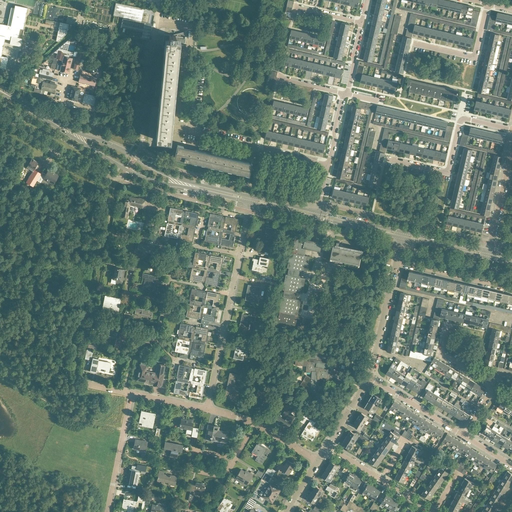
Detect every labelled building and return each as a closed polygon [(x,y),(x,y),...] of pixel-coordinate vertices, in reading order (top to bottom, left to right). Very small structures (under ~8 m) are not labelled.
[(153,15),(154,15),(155,11),(127,5),(116,3),(113,16),(141,21),(151,23),(153,15)] [(0,68),(5,69),(6,69),(8,58),(1,56),(5,39),(18,41),(20,28),(23,29),(28,8),(15,5),(15,8),(11,7),(7,25),(0,23),(0,68)] [(467,14),(466,17),(472,18),(472,17),(473,14),(474,11),(474,7),(468,6),(466,14),(467,14)] [(60,22),(56,41),(58,41),(66,33),(68,24),(60,22)] [(419,35),(421,26),(415,25),(414,26),(414,29),(413,32),(413,33),(419,35)] [(185,32),(175,34),(173,35),(169,35),(164,34),(163,47),(165,47),(156,140),(169,141),(178,42),(180,42),(184,42),(185,38),(185,37),(187,38),(185,32)] [(78,70),(81,56),(76,55),(73,69),(78,70)] [(71,58),(64,57),(60,73),(67,74),(71,58)] [(55,74),(40,71),(39,75),(41,75),(40,79),(53,82),(55,74)] [(97,79),(80,75),(78,83),(95,87),(97,79)] [(409,90),(409,92),(452,102),(454,95),(456,96),(457,96),(458,91),(455,90),(454,91),(412,81),(412,80),(409,79),(407,85),(410,85),(409,90)] [(57,86),(43,83),(42,90),(55,93),(57,86)] [(81,89),(75,88),(72,101),(78,102),(81,89)] [(96,96),(91,95),(88,94),(87,101),(86,103),(94,105),(96,96)] [(314,142),(308,140),(306,149),(312,150),(315,137),(314,142)] [(177,145),(176,150),(174,158),(248,175),(251,162),(251,164),(191,150),(192,148),(177,145)] [(32,158),(26,167),(33,171),(34,169),(35,168),(36,166),(37,167),(38,165),(37,165),(38,162),(32,158)] [(33,171),(26,182),(33,187),(37,180),(41,174),(34,169),(33,171)] [(41,174),(37,180),(41,183),(43,179),(53,185),(59,175),(49,169),(46,174),(42,172),(41,174)] [(484,184),(482,189),(486,190),(494,192),(495,186),(487,184),(484,184)] [(137,206),(137,207),(141,208),(142,199),(139,198),(139,199),(129,197),(129,200),(125,200),(121,217),(127,218),(128,214),(127,214),(129,205),(137,206)] [(170,208),(167,220),(168,221),(168,223),(174,225),(179,226),(180,224),(181,224),(182,223),(180,223),(174,221),(175,214),(182,215),(182,211),(183,211),(183,210),(170,208)] [(182,215),(180,223),(182,223),(181,224),(183,225),(183,223),(184,217),(185,216),(191,217),(190,219),(189,225),(195,226),(196,226),(198,213),(185,211),(185,212),(183,211),(182,211),(182,215)] [(147,217),(145,224),(153,226),(155,219),(156,215),(148,213),(147,217)] [(214,221),(221,223),(223,216),(210,213),(207,226),(208,226),(208,229),(215,231),(219,232),(220,230),(221,230),(221,229),(220,229),(212,227),(214,221)] [(221,229),(221,230),(223,231),(223,229),(224,223),(232,225),(231,231),(236,232),(238,219),(225,217),(225,218),(222,217),(223,216),(221,223),(220,229),(221,229)] [(128,220),(127,229),(143,230),(144,221),(128,220)] [(181,234),(182,226),(181,226),(181,224),(180,224),(179,226),(178,233),(172,232),(174,225),(168,223),(167,223),(164,236),(177,238),(177,237),(180,238),(180,239),(181,234)] [(195,226),(189,225),(183,223),(183,225),(181,224),(181,226),(182,226),(188,228),(187,235),(181,234),(180,239),(192,242),(195,229),(194,229),(195,226)] [(258,240),(258,239),(270,241),(273,229),(266,228),(265,230),(259,228),(258,234),(259,234),(258,240)] [(207,229),(204,242),(217,244),(217,243),(220,244),(221,238),(222,232),(221,232),(221,230),(220,230),(219,232),(219,236),(214,235),(215,231),(208,229),(207,229)] [(220,244),(220,245),(232,247),(235,235),(234,234),(235,232),(231,231),(223,229),(223,231),(221,230),(221,232),(222,232),(230,234),(229,240),(221,238),(220,244)] [(147,241),(148,236),(141,235),(139,243),(138,243),(137,250),(140,250),(139,254),(147,256),(148,252),(153,253),(155,246),(149,245),(149,246),(143,245),(144,241),(147,241)] [(280,312),(279,316),(279,318),(277,317),(276,317),(275,324),(276,325),(279,325),(301,330),(303,330),(304,324),(305,323),(302,323),(302,322),(304,317),(298,315),(301,300),(293,298),(295,292),(302,294),(302,293),(305,279),(306,278),(298,277),(299,270),(307,272),(307,271),(306,271),(309,257),(310,257),(310,256),(302,255),(303,252),(305,253),(306,249),(320,252),(322,243),(305,239),(305,240),(295,238),(292,253),(290,252),(290,253),(287,268),(289,268),(288,274),(286,274),(283,290),(285,290),(283,296),(282,296),(278,312),(280,312)] [(361,249),(342,245),(339,244),(340,241),(334,240),(334,243),(332,243),(332,244),(328,263),(331,264),(332,261),(349,264),(359,266),(362,254),(362,251),(362,249),(363,249),(361,249)] [(266,245),(265,250),(270,251),(276,252),(279,242),(275,242),(274,247),(272,247),(266,245)] [(195,252),(192,265),(193,265),(193,268),(197,269),(204,270),(205,269),(206,269),(206,267),(205,267),(197,265),(199,259),(206,261),(207,256),(208,255),(195,252)] [(206,261),(205,267),(206,267),(206,269),(208,269),(208,268),(209,262),(217,263),(216,269),(220,270),(219,270),(221,270),(223,258),(210,255),(210,256),(207,256),(206,261)] [(254,258),(252,270),(261,272),(262,265),(268,266),(269,259),(260,257),(260,260),(254,258)] [(111,279),(110,283),(113,284),(115,284),(115,283),(123,284),(124,280),(125,280),(125,278),(124,277),(126,270),(123,269),(115,267),(112,279),(111,279)] [(192,268),(189,280),(202,283),(202,282),(205,282),(206,277),(207,271),(206,270),(206,269),(205,269),(204,270),(203,276),(195,275),(197,269),(193,268),(192,267),(192,268)] [(220,270),(216,269),(208,268),(208,269),(206,269),(206,270),(207,271),(215,272),(214,278),(206,277),(205,282),(205,283),(217,286),(220,273),(219,273),(219,270),(220,270)] [(408,280),(415,282),(417,273),(410,271),(409,275),(408,278),(408,280)] [(156,293),(159,276),(143,273),(142,277),(145,278),(142,290),(156,293)] [(415,282),(421,283),(423,274),(417,273),(415,282)] [(421,283),(428,285),(430,276),(423,274),(421,283)] [(428,285),(435,286),(437,277),(430,276),(428,285)] [(443,279),(437,277),(435,286),(441,288),(443,279)] [(450,281),(443,279),(441,288),(448,289),(450,281)] [(448,289),(447,292),(454,293),(455,291),(457,282),(450,281),(448,289)] [(455,291),(461,292),(463,284),(457,282),(455,291)] [(461,292),(468,294),(470,285),(463,284),(461,292)] [(249,285),(247,291),(249,291),(247,300),(255,302),(256,297),(255,297),(256,292),(260,293),(261,287),(249,285)] [(468,294),(468,296),(474,298),(475,296),(477,287),(470,285),(468,294)] [(483,288),(477,287),(475,296),(481,297),(483,288)] [(192,288),(189,301),(190,301),(189,304),(194,305),(201,307),(201,305),(203,305),(203,304),(202,303),(202,302),(194,300),(195,296),(203,297),(204,292),(204,291),(192,288)] [(481,297),(488,299),(490,290),(483,288),(481,297)] [(488,299),(495,300),(497,291),(490,290),(488,299)] [(202,302),(202,303),(203,304),(203,305),(204,306),(205,304),(206,298),(213,300),(212,306),(216,306),(216,307),(217,307),(220,294),(207,291),(207,293),(204,292),(203,297),(202,302)] [(495,300),(501,302),(503,293),(497,291),(495,300)] [(501,302),(508,303),(510,295),(503,293),(501,302)] [(113,304),(114,298),(105,297),(102,313),(116,316),(119,305),(113,304)] [(174,302),(169,305),(174,315),(179,312),(176,306),(174,302)] [(199,318),(202,319),(203,313),(204,307),(202,307),(203,305),(201,305),(201,307),(200,313),(192,311),(194,305),(188,304),(186,316),(186,317),(199,319),(199,318)] [(202,319),(201,323),(208,325),(209,321),(214,322),(217,310),(216,309),(216,307),(216,306),(212,306),(205,304),(204,306),(203,305),(202,307),(204,307),(212,309),(210,315),(203,313),(202,319)] [(146,316),(151,317),(151,316),(153,307),(143,305),(142,309),(137,308),(136,307),(135,311),(135,314),(132,313),(132,316),(134,316),(134,317),(140,319),(141,316),(141,315),(146,316)] [(481,326),(487,328),(488,322),(489,320),(490,316),(490,315),(491,312),(486,311),(485,310),(484,313),(486,314),(486,315),(488,316),(487,318),(486,319),(483,318),(481,326)] [(240,324),(239,329),(248,331),(251,320),(252,321),(252,323),(254,323),(255,317),(243,314),(241,322),(242,322),(241,325),(240,324)] [(471,315),(469,324),(475,325),(477,317),(478,315),(477,315),(475,314),(475,316),(471,315)] [(431,318),(430,324),(438,326),(439,326),(440,323),(439,322),(439,320),(433,319),(431,318)] [(178,329),(177,333),(178,334),(178,336),(179,336),(178,339),(190,341),(190,340),(192,340),(192,339),(190,338),(183,337),(184,331),(192,332),(193,327),(193,326),(180,323),(179,330),(178,329)] [(110,326),(109,330),(111,331),(110,335),(116,336),(114,345),(124,347),(125,342),(126,339),(127,334),(117,332),(118,328),(110,326)] [(192,332),(190,338),(192,339),(192,340),(193,340),(193,339),(194,336),(195,333),(199,334),(202,334),(202,337),(201,340),(205,341),(206,342),(207,342),(209,336),(207,335),(209,329),(196,326),(196,327),(193,327),(192,332)] [(492,329),(491,335),(499,337),(501,337),(502,331),(499,330),(497,330),(494,329),(492,329)] [(425,335),(424,338),(426,338),(426,342),(434,343),(435,338),(427,336),(425,335)] [(175,346),(176,346),(175,351),(187,354),(188,353),(190,353),(190,354),(193,342),(191,342),(192,340),(190,340),(190,341),(177,339),(177,340),(176,340),(175,340),(174,341),(173,341),(173,342),(173,343),(173,344),(174,345),(174,346),(175,346)] [(193,342),(190,354),(203,357),(205,344),(204,344),(205,341),(201,340),(193,339),(193,340),(192,340),(191,342),(193,342)] [(423,341),(422,347),(424,347),(432,349),(434,343),(426,342),(423,341)] [(244,345),(245,345),(243,345),(237,344),(236,349),(235,349),(234,358),(243,360),(244,355),(247,355),(249,346),(244,345)] [(387,349),(387,351),(397,354),(398,351),(396,351),(396,347),(388,345),(387,345),(386,349),(387,349)] [(422,347),(422,349),(424,350),(423,353),(425,354),(427,355),(431,355),(432,356),(433,352),(432,352),(432,349),(424,347),(422,347)] [(93,350),(87,349),(85,359),(91,360),(93,350)] [(307,375),(299,387),(309,394),(310,394),(309,394),(311,392),(317,392),(317,379),(325,380),(325,382),(333,383),(333,389),(341,390),(343,382),(344,380),(338,378),(338,376),(339,376),(341,371),(333,370),(334,365),(334,362),(330,362),(331,359),(331,358),(331,355),(327,354),(327,353),(314,352),(314,353),(310,352),(309,359),(306,358),(306,356),(290,352),(289,359),(296,359),(295,365),(307,366),(306,372),(312,373),(312,378),(307,375)] [(430,364),(435,368),(440,360),(434,357),(434,358),(432,362),(430,364)] [(93,358),(90,371),(95,372),(96,372),(96,369),(97,368),(100,369),(100,370),(103,371),(104,371),(105,371),(109,372),(109,371),(111,363),(110,363),(98,360),(99,359),(98,359),(93,358)] [(435,368),(440,371),(445,364),(440,360),(435,368)] [(163,375),(162,375),(164,365),(158,364),(156,374),(145,371),(146,366),(140,365),(137,380),(154,383),(153,385),(160,387),(160,385),(161,385),(163,375)] [(450,367),(445,364),(440,371),(445,374),(450,367)] [(179,365),(176,378),(177,378),(177,381),(182,382),(188,383),(189,381),(190,382),(190,380),(189,380),(183,379),(184,371),(190,373),(191,369),(192,368),(179,365)] [(391,377),(396,369),(391,366),(390,367),(387,372),(386,373),(391,377)] [(455,370),(450,367),(445,374),(451,377),(455,370)] [(190,373),(189,380),(190,380),(190,382),(192,382),(192,381),(193,375),(201,376),(199,382),(204,383),(203,383),(205,383),(207,371),(194,368),(194,369),(191,369),(190,373)] [(228,385),(226,393),(229,394),(228,398),(235,399),(239,393),(233,389),(235,380),(242,381),(243,376),(250,377),(251,370),(243,368),(241,375),(231,373),(228,383),(229,383),(229,385),(228,385)] [(396,369),(391,377),(397,380),(401,373),(399,371),(399,370),(397,369),(396,369)] [(451,377),(456,380),(460,373),(455,370),(451,377)] [(402,383),(406,376),(401,373),(397,380),(402,383)] [(465,376),(460,373),(456,380),(461,383),(465,376)] [(411,379),(406,376),(402,383),(401,384),(403,386),(405,385),(407,386),(411,379)] [(411,379),(407,386),(412,389),(418,380),(413,376),(411,379)] [(470,379),(465,376),(461,383),(466,387),(470,379)] [(418,380),(412,389),(417,392),(419,389),(420,389),(420,388),(421,386),(423,388),(427,382),(423,379),(421,381),(418,379),(418,380)] [(475,383),(470,379),(466,387),(471,390),(475,383)] [(176,381),(173,393),(186,396),(186,395),(189,395),(189,396),(190,392),(191,384),(190,383),(190,382),(189,381),(188,383),(187,391),(180,390),(182,382),(177,381),(176,380),(176,381)] [(190,392),(189,396),(201,399),(204,386),(203,386),(203,383),(204,383),(199,382),(192,381),(192,382),(190,382),(190,383),(191,384),(197,385),(196,393),(190,392)] [(426,394),(424,397),(429,400),(434,393),(431,391),(434,386),(429,383),(425,389),(428,391),(427,393),(426,392),(426,393),(426,394)] [(471,390),(476,393),(480,386),(475,383),(471,390)] [(486,389),(480,386),(476,393),(481,396),(486,389)] [(254,397),(253,398),(251,402),(253,400),(264,407),(262,409),(264,410),(270,400),(265,397),(266,396),(258,391),(254,397)] [(434,393),(429,400),(434,403),(439,396),(440,394),(435,391),(434,393)] [(373,394),(369,400),(378,406),(382,399),(373,394)] [(434,403),(440,406),(444,399),(439,396),(434,403)] [(449,402),(444,399),(440,406),(445,409),(449,402)] [(374,412),(378,406),(369,400),(365,407),(374,413),(374,412)] [(389,409),(396,413),(401,404),(395,401),(395,400),(389,409)] [(498,407),(504,410),(508,403),(503,400),(502,400),(498,407)] [(459,409),(455,416),(460,419),(464,412),(468,406),(470,403),(466,401),(465,404),(464,403),(463,405),(462,406),(464,408),(462,411),(459,409)] [(445,409),(450,413),(454,405),(449,402),(445,409)] [(454,405),(450,413),(455,416),(459,409),(460,407),(460,405),(456,403),(454,405)] [(511,405),(508,403),(504,410),(503,412),(508,415),(509,413),(511,407),(511,405)] [(407,408),(401,405),(401,404),(396,413),(402,416),(407,408)] [(402,416),(408,420),(413,412),(407,409),(407,408),(402,416)] [(279,414),(276,418),(284,423),(284,422),(289,425),(293,418),(294,419),(295,416),(286,410),(282,416),(279,414)] [(148,427),(153,428),(155,416),(148,415),(148,412),(141,411),(140,418),(141,419),(140,423),(148,424),(148,427)] [(419,416),(413,412),(414,412),(413,412),(408,420),(414,424),(420,416),(419,416)] [(470,415),(464,412),(460,419),(465,422),(470,415)] [(313,426),(317,420),(306,413),(303,417),(310,421),(309,423),(302,434),(310,439),(311,440),(313,440),(315,436),(314,435),(315,433),(316,434),(319,430),(313,426)] [(362,413),(358,419),(364,424),(366,420),(370,422),(372,419),(368,417),(369,417),(362,413)] [(414,424),(421,428),(426,420),(420,416),(414,424)] [(181,419),(180,424),(179,425),(180,425),(180,427),(187,428),(186,433),(191,434),(193,428),(192,428),(191,428),(192,422),(192,423),(188,422),(189,420),(181,419)] [(358,419),(354,426),(361,430),(364,432),(366,429),(362,427),(364,424),(358,419)] [(432,423),(432,424),(426,420),(421,428),(427,432),(432,424),(432,423)] [(432,424),(427,432),(433,436),(438,427),(438,428),(432,424)] [(208,425),(206,436),(216,438),(216,440),(226,442),(228,432),(218,430),(217,432),(213,431),(214,426),(208,425)] [(482,433),(487,436),(492,429),(487,426),(482,433)] [(438,427),(433,436),(440,440),(445,431),(444,431),(438,428),(439,428),(438,427)] [(487,436),(493,439),(497,432),(492,429),(487,436)] [(388,435),(386,437),(394,443),(398,437),(399,437),(398,436),(399,434),(395,430),(393,433),(391,431),(388,435)] [(350,431),(346,438),(353,442),(354,442),(356,439),(357,440),(359,436),(354,433),(350,431)] [(498,442),(502,435),(497,432),(493,439),(492,440),(495,443),(496,441),(498,442)] [(448,433),(447,433),(442,441),(448,445),(453,437),(448,434),(448,433)] [(502,435),(498,442),(503,446),(507,438),(508,437),(505,435),(504,436),(502,435)] [(386,437),(382,443),(390,449),(394,443),(386,437)] [(453,437),(448,445),(455,449),(460,441),(453,437)] [(346,438),(342,444),(351,449),(353,446),(352,446),(354,442),(353,442),(346,438)] [(503,446),(508,449),(511,442),(511,441),(507,438),(503,446)] [(147,442),(135,440),(134,448),(145,451),(147,442)] [(181,451),(183,445),(165,441),(164,447),(172,449),(170,456),(176,458),(178,450),(181,451)] [(466,445),(460,441),(455,449),(461,453),(466,445)] [(255,460),(262,464),(271,450),(259,443),(258,445),(257,444),(253,451),(258,455),(255,460)] [(382,443),(378,450),(386,455),(390,449),(382,443)] [(409,452),(417,456),(422,459),(422,458),(423,455),(421,454),(423,451),(421,450),(422,447),(416,444),(415,447),(413,446),(412,445),(412,446),(409,452)] [(466,445),(461,453),(467,457),(472,449),(466,445)] [(478,453),(472,449),(467,457),(473,461),(478,453)] [(378,450),(374,455),(381,461),(385,455),(386,455),(378,450)] [(405,458),(405,459),(414,463),(417,456),(409,452),(406,458),(405,458)] [(478,453),(473,461),(479,465),(485,456),(478,453)] [(374,455),(369,461),(377,467),(381,461),(374,455)] [(491,460),(485,456),(479,465),(486,469),(491,460)] [(402,465),(410,469),(414,463),(405,459),(402,465)] [(282,470),(289,474),(292,469),(293,469),(293,468),(295,465),(288,460),(284,466),(283,466),(283,465),(280,463),(276,470),(281,473),(282,470)] [(491,460),(486,469),(492,473),(498,464),(497,464),(491,460)] [(331,462),(327,469),(334,474),(336,470),(337,471),(340,467),(331,462)] [(443,464),(439,470),(447,476),(447,475),(451,470),(451,469),(450,469),(452,466),(447,463),(445,465),(443,464)] [(129,469),(129,474),(131,474),(129,484),(132,485),(131,485),(133,485),(136,486),(139,470),(151,472),(152,467),(137,464),(137,466),(132,465),(131,469),(129,469)] [(398,471),(398,472),(399,472),(407,476),(410,469),(402,465),(399,471),(398,471)] [(266,472),(272,476),(276,470),(269,467),(266,472)] [(259,469),(256,474),(262,478),(265,473),(259,469)] [(327,469),(322,476),(331,482),(333,478),(332,477),(334,474),(327,469)] [(164,471),(159,470),(157,482),(161,483),(161,480),(169,482),(168,484),(174,485),(176,476),(163,474),(164,471)] [(241,470),(236,478),(247,484),(253,475),(250,473),(248,472),(247,473),(245,472),(241,470)] [(439,470),(435,476),(442,482),(443,481),(442,481),(446,476),(447,476),(439,470)] [(262,479),(269,483),(272,476),(266,472),(265,473),(262,478),(262,479)] [(395,478),(405,484),(406,483),(405,483),(407,480),(405,479),(407,476),(399,472),(395,478)] [(350,473),(344,483),(346,485),(348,482),(351,484),(357,475),(354,474),(353,474),(350,473)] [(357,475),(351,484),(355,486),(353,489),(355,490),(362,480),(359,478),(360,477),(357,475)] [(442,482),(435,476),(430,482),(438,488),(438,487),(442,482)] [(461,484),(461,485),(470,489),(473,482),(471,481),(472,479),(467,476),(466,478),(465,478),(462,484),(461,484)] [(511,482),(504,477),(501,476),(497,482),(500,483),(508,488),(511,482)] [(195,484),(192,484),(188,501),(192,501),(194,491),(202,493),(203,490),(204,490),(204,487),(205,487),(205,486),(205,484),(196,482),(195,484)] [(430,482),(426,488),(434,494),(434,493),(438,487),(438,488),(430,482)] [(508,488),(500,483),(496,490),(504,495),(504,494),(507,488),(508,488)] [(268,488),(267,488),(266,488),(265,488),(264,488),(264,489),(263,490),(264,491),(264,492),(265,492),(267,494),(264,498),(272,503),(278,494),(277,494),(280,490),(271,484),(268,488)] [(368,484),(362,494),(365,496),(367,493),(370,495),(375,487),(372,485),(371,486),(368,484)] [(458,491),(466,496),(469,497),(470,494),(468,493),(470,489),(461,485),(458,491)] [(316,486),(312,493),(321,498),(325,491),(316,486)] [(375,487),(370,495),(373,497),(371,500),(374,502),(380,491),(377,489),(378,489),(375,487)] [(426,488),(422,494),(430,500),(430,499),(434,493),(434,494),(426,488)] [(496,490),(492,496),(500,501),(500,500),(504,495),(496,490)] [(454,497),(454,498),(463,502),(467,504),(469,501),(464,499),(466,496),(458,491),(455,497),(454,497)] [(145,502),(146,495),(139,493),(138,500),(143,501),(145,502)] [(312,493),(308,499),(317,504),(321,498),(312,493)] [(387,495),(380,506),(383,507),(385,505),(388,506),(393,498),(390,496),(389,497),(387,495)] [(492,496),(488,502),(496,507),(500,501),(492,496)] [(224,497),(217,509),(220,511),(219,511),(230,511),(232,509),(229,507),(232,502),(224,497)] [(124,498),(122,508),(125,508),(128,509),(128,511),(127,511),(135,511),(136,507),(137,502),(134,501),(126,499),(125,498),(125,499),(124,498)] [(250,498),(247,503),(254,507),(256,502),(250,498)] [(393,498),(388,506),(391,508),(389,511),(390,511),(392,511),(398,503),(395,501),(396,500),(393,498)] [(451,504),(459,508),(463,502),(454,498),(451,504)] [(151,511),(164,511),(166,506),(164,505),(165,503),(159,502),(159,504),(153,503),(151,511)] [(488,502),(484,508),(490,511),(492,511),(496,507),(488,502)]
